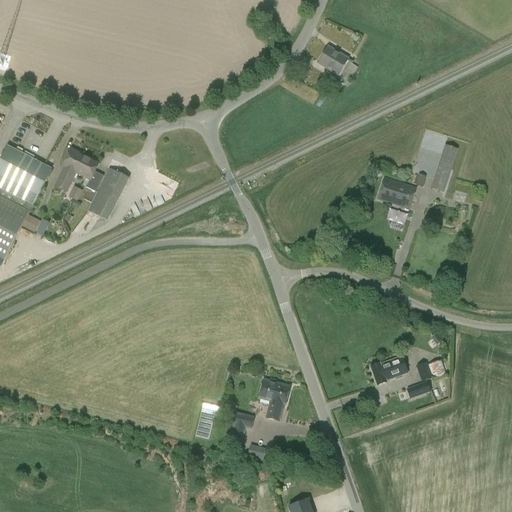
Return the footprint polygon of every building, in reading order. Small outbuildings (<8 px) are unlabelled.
[(353,62),(348,59),(328,47),(318,64),(339,77),(337,81),(346,87),(358,68),(352,64),(353,62)] [(445,145),(430,189),(444,193),(458,150),(445,145)] [(0,160),(0,258),(5,261),(22,228),(30,212),(33,206),(52,169),(44,165),(7,146),(0,160)] [(67,193),(77,174),(90,180),(95,172),(99,163),(72,150),(63,167),(64,168),(54,187),(67,193)] [(88,212),(108,222),(130,179),(109,169),(88,212)] [(104,176),(95,172),(90,180),(86,188),(96,192),(104,176)] [(424,187),(426,177),(418,175),(416,185),(424,187)] [(378,199),(409,209),(415,189),(384,179),(378,199)] [(70,197),(79,201),(84,189),(75,186),(70,197)] [(26,228),(37,233),(42,220),(31,216),(26,228)] [(44,219),(37,233),(45,236),(52,222),(44,219)] [(402,359),(381,366),(381,365),(371,368),(377,386),(387,383),(386,381),(408,374),(402,359)] [(429,365),(435,380),(446,376),(441,361),(429,365)] [(422,382),(432,378),(426,363),(416,367),(422,382)] [(285,410),(286,406),(290,387),(263,380),(259,399),(269,401),(265,419),(280,422),(283,409),(285,410)] [(427,383),(407,390),(410,399),(430,392),(427,383)] [(255,418),(235,413),(231,426),(234,426),(229,444),(241,447),(245,429),(251,431),(255,418)] [(248,456),(266,462),(270,450),(253,444),(248,456)] [(313,511),(309,499),(288,507),(289,511),(313,511)]
